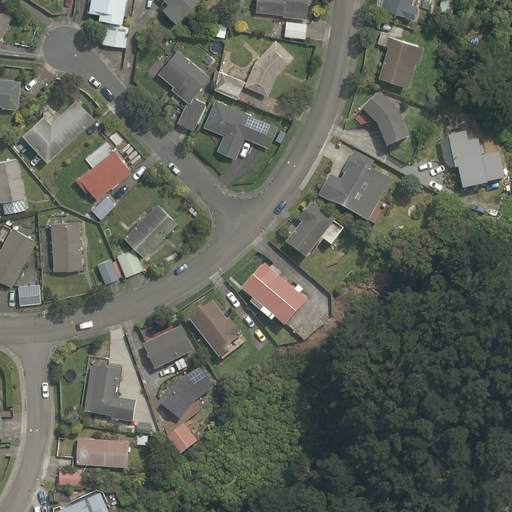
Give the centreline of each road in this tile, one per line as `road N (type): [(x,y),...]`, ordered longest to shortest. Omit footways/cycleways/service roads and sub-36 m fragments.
road 1 (residential): [(243,227),(63,44)]
road 2 (residential): [(243,227),(282,186),(312,134),(347,0)]
road 3 (residential): [(33,329),(91,318),(168,288),(243,227)]
road 4 (residential): [(33,329),(38,427),(27,486),(12,511)]
